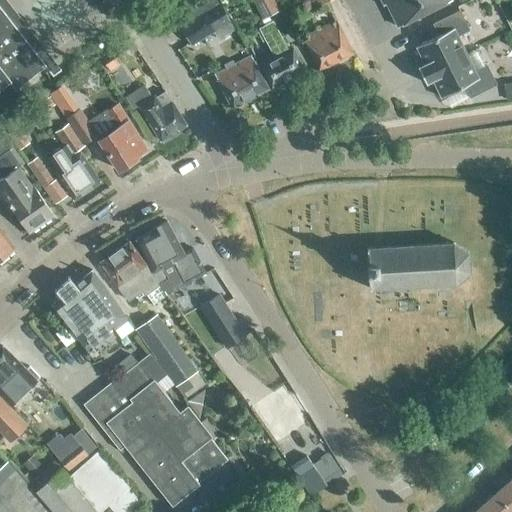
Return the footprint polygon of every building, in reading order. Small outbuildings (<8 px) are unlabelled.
[(253,0),(262,19),(279,11),(274,0),(253,0)] [(384,0),(398,26),(450,0),(384,0)] [(229,19),(219,2),(179,23),(190,40),(229,19)] [(0,85),(8,79),(15,88),(45,65),(1,9),(0,9),(0,85)] [(417,67),(421,74),(465,53),(457,35),(469,29),(459,10),(432,23),(438,35),(415,46),(424,63),(417,67)] [(258,64),(271,88),(304,71),(291,46),(286,49),(272,21),(259,27),(274,56),(258,64)] [(318,70),(352,53),(337,21),(303,38),(318,70)] [(123,40),(102,55),(112,69),(133,54),(123,40)] [(474,70),(465,53),(421,74),(425,82),(432,79),(441,97),(463,86),(469,97),(496,84),(486,64),(474,70)] [(226,68),(214,74),(232,107),(268,88),(251,55),(234,63),(232,59),(223,64),(226,68)] [(511,81),(503,83),(505,99),(511,97),(511,81)] [(144,85),(126,97),(133,108),(138,105),(161,140),(186,124),(165,91),(155,97),(154,95),(151,96),(144,85)] [(48,97),(37,104),(42,110),(43,112),(53,105),(48,97)] [(118,105),(89,124),(97,135),(99,139),(118,169),(137,157),(136,155),(146,148),(118,105)] [(80,110),(67,118),(83,144),(97,135),(89,124),(80,110)] [(55,172),(74,199),(100,181),(78,149),(83,146),(67,123),(54,132),(64,146),(52,155),(61,168),(55,172)] [(8,204),(28,232),(53,214),(32,185),(31,186),(16,166),(18,165),(7,150),(0,154),(0,175),(1,177),(0,177),(0,198),(5,206),(8,204)] [(26,164),(54,203),(67,195),(56,179),(54,180),(37,156),(26,164)] [(167,220),(150,229),(151,230),(136,238),(136,240),(137,240),(153,270),(152,271),(155,276),(160,283),(169,278),(163,267),(171,262),(183,284),(206,272),(192,247),(183,252),(167,220)] [(0,260),(15,248),(0,229),(0,260)] [(147,294),(160,284),(129,241),(100,262),(123,294),(124,293),(129,300),(143,289),(147,294)] [(468,252),(453,242),(366,248),(369,288),(455,283),(469,271),(468,252)] [(111,342),(119,337),(111,326),(125,316),(92,269),(74,284),(69,277),(54,290),(60,296),(52,303),(88,351),(107,337),(111,342)] [(245,335),(219,294),(200,306),(226,346),(245,335)] [(197,371),(178,344),(156,314),(136,328),(184,396),(204,383),(196,372),(197,371)] [(25,370),(3,345),(0,347),(0,389),(5,395),(19,383),(24,389),(38,376),(29,366),(25,370)] [(153,379),(155,382),(166,373),(149,352),(138,361),(152,380),(153,379)] [(152,380),(138,361),(115,378),(83,403),(119,449),(124,445),(172,505),(199,483),(198,482),(216,468),(228,458),(212,436),(187,405),(179,411),(155,382),(153,379),(152,380)] [(0,432),(8,441),(26,424),(0,396),(0,432)] [(59,434),(46,444),(69,471),(96,448),(81,430),(73,437),(70,433),(63,439),(59,434)] [(296,473),(310,495),(343,474),(329,453),(312,464),(311,462),(296,473)] [(53,511),(35,491),(28,483),(29,482),(9,459),(0,466),(0,511),(53,511)] [(53,511),(97,511),(54,462),(29,483),(29,482),(28,483),(35,491),(53,511)] [(511,477),(495,492),(511,511),(511,477)] [(476,509),(478,511),(511,511),(495,492),(476,509)] [(250,511),(244,503),(231,511),(250,511)]
